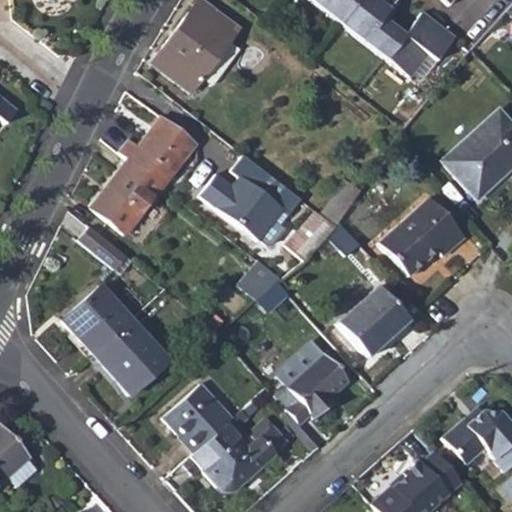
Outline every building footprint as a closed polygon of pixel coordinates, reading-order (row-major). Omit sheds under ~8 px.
[(235,30),(196,0),(147,65),(187,95),(198,80),(209,87),(236,51),(225,43),(235,30)] [(304,0),(406,79),(424,56),(433,63),(451,39),(419,15),(401,37),(379,21),(394,1),(392,0),(304,0)] [(0,124),(2,126),(14,112),(0,100),(0,124)] [(439,163),(473,200),(490,185),(489,184),(509,165),(511,168),(511,129),(495,111),(439,163)] [(125,160),(160,188),(198,139),(162,112),(135,148),(125,140),(116,153),(125,160)] [(225,174),(217,169),(198,195),(266,245),(301,197),(241,153),(225,174)] [(121,238),(160,188),(125,160),(87,209),(121,238)] [(334,223),(358,191),(342,181),(318,217),(331,228),(334,223)] [(405,278),(435,252),(440,257),(461,238),(426,199),(375,244),(405,278)] [(331,228),(318,217),(312,213),(271,259),(261,250),(253,260),(255,263),(278,280),(300,261),(331,228)] [(123,257),(86,227),(75,240),(112,270),(123,257)] [(123,257),(112,270),(118,275),(129,261),(123,257)] [(275,283),(278,280),(255,263),(235,287),(253,302),(275,283)] [(388,337),(405,321),(375,288),(334,325),(364,359),(382,342),(380,339),(385,334),(388,337)] [(90,356),(125,325),(94,290),(58,322),(90,356)] [(266,303),(273,310),(280,304),(273,296),(266,303)] [(90,356),(127,398),(165,363),(128,321),(125,325),(90,356)] [(380,339),(382,342),(388,337),(385,334),(380,339)] [(325,400),(345,383),(311,345),(273,377),(280,384),(269,395),(297,426),(308,416),(311,419),(328,404),(325,400)] [(223,426),(229,420),(199,386),(161,418),(192,454),(223,426)] [(462,419),(466,424),(480,413),(476,408),(462,419)] [(480,413),(466,424),(462,419),(439,439),(462,465),(481,448),(502,472),(511,462),(511,430),(497,414),(480,413)] [(192,454),(187,457),(217,490),(221,493),(225,493),(230,491),(233,489),(234,488),(251,473),(246,467),(254,461),(258,467),(272,455),(256,438),(244,450),(223,426),(192,454)] [(285,443),(269,426),(256,438),(272,455),(285,443)] [(25,460),(27,458),(0,428),(0,482),(5,478),(14,488),(34,471),(25,460)] [(425,511),(460,482),(433,450),(419,462),(417,458),(401,472),(404,475),(392,486),(390,484),(367,504),(373,511),(425,511)] [(246,467),(251,473),(258,467),(254,461),(246,467)]
